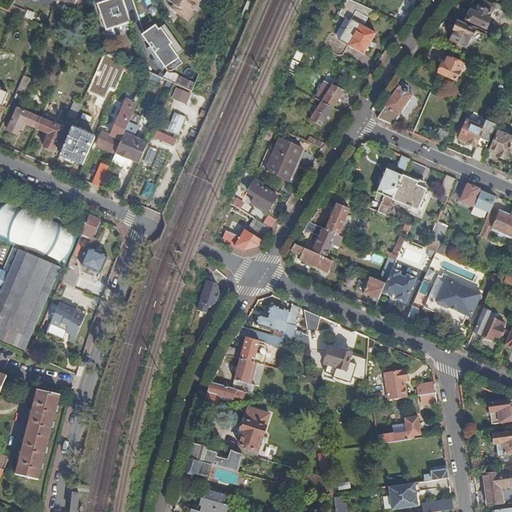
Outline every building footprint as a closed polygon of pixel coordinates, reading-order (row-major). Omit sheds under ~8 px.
[(106,30),(130,21),(123,0),(107,0),(97,3),(106,30)] [(192,11),(200,0),(166,0),(178,9),(176,12),(188,21),(194,13),(192,11)] [(368,8),(350,0),(348,0),(339,14),(350,21),(342,35),(338,33),(330,35),(326,43),(329,50),(339,56),(343,55),(349,45),(364,54),(376,33),(363,26),(373,10),(368,8)] [(495,7),(479,0),(478,0),(475,6),(467,21),(487,30),(491,20),(490,19),(495,7)] [(476,31),(459,24),(452,42),(467,48),(471,39),(472,40),(476,31)] [(180,46),(166,25),(156,32),(158,35),(148,42),(163,65),(178,55),(175,50),(180,46)] [(463,56),(452,51),(446,65),(443,64),(439,74),(457,82),(464,66),(460,64),(460,63),(461,63),(463,58),(462,57),(463,56)] [(148,80),(151,73),(147,72),(127,63),(125,70),(148,80)] [(172,90),(174,84),(151,73),(148,80),(172,90)] [(24,76),(18,90),(26,93),(31,79),(24,76)] [(175,84),(185,89),(188,82),(178,77),(174,84),(175,84)] [(322,103),(333,108),(345,91),(325,82),(314,100),(322,103)] [(402,89),(400,87),(392,98),(378,119),(392,125),(395,120),(391,117),(392,114),(395,116),(410,94),(409,93),(409,91),(409,89),(406,87),(403,87),(402,89)] [(112,153),(115,154),(124,133),(139,99),(136,97),(133,103),(127,100),(111,137),(101,133),(95,146),(112,153)] [(75,120),(82,106),(74,102),(68,117),(75,120)] [(322,126),(333,108),(322,103),(311,121),(322,126)] [(36,128),(40,119),(18,109),(8,131),(18,135),(23,123),(36,128)] [(63,129),(40,119),(36,128),(49,134),(44,147),(54,151),(63,129)] [(490,143),(497,126),(487,122),(484,129),(468,122),(460,139),(477,147),(481,138),(490,143)] [(75,162),(83,165),(95,138),(87,134),(87,133),(79,129),(78,130),(72,127),(60,155),(66,158),(65,158),(75,162)] [(445,148),(451,134),(441,129),(435,143),(445,148)] [(115,154),(132,161),(140,143),(133,140),(134,137),(124,133),(115,154)] [(511,138),(499,133),(491,152),(499,155),(499,156),(507,160),(511,149),(511,148),(511,138)] [(289,181),(303,149),(280,139),(267,171),(289,181)] [(137,163),(139,162),(147,146),(140,143),(132,161),(137,163)] [(477,149),(472,160),(481,164),(487,150),(480,148),(477,149)] [(129,166),(132,161),(115,154),(113,159),(129,166)] [(410,159),(402,156),(397,168),(405,172),(410,159)] [(92,184),(100,188),(108,169),(100,166),(92,184)] [(379,212),(387,216),(393,201),(403,176),(387,169),(377,193),(385,196),(379,212)] [(403,175),(403,176),(393,201),(419,212),(428,190),(418,185),(419,182),(403,175)] [(440,193),(449,197),(456,180),(447,176),(440,193)] [(265,184),(256,178),(250,189),(258,195),(256,197),(252,203),(267,213),(277,197),(262,187),(265,184)] [(483,191),(469,185),(462,201),(472,206),(475,200),(492,208),(497,197),(483,191)] [(248,191),(256,197),(258,195),(250,189),(248,191)] [(0,240),(65,269),(82,231),(4,198),(0,207),(0,240)] [(327,230),(344,238),(348,230),(343,228),(350,209),(338,204),(327,230)] [(493,228),(511,236),(511,217),(511,218),(500,213),(498,217),(490,214),(480,237),(488,240),(493,228)] [(96,229),(100,221),(95,219),(89,216),(82,232),(82,234),(90,237),(94,228),(96,229)] [(431,250),(436,253),(437,253),(448,227),(438,222),(427,249),(431,250)] [(313,253),(328,259),(334,246),(341,249),(346,239),(344,238),(327,230),(310,223),(306,230),(321,236),(313,253)] [(389,254),(388,257),(392,259),(397,261),(406,240),(412,227),(407,224),(393,255),(389,254)] [(226,235),(223,242),(244,250),(259,246),(264,239),(267,234),(263,232),(258,239),(245,230),(238,240),(226,235)] [(296,245),(292,251),(302,256),(300,261),(328,273),(331,266),(338,269),(340,265),(328,259),(313,253),(296,245)] [(81,250),(76,248),(67,267),(71,269),(74,263),(75,264),(81,250)] [(101,269),(107,257),(88,249),(82,262),(89,264),(87,268),(94,270),(95,267),(101,269)] [(19,251),(9,275),(0,271),(0,340),(24,351),(60,268),(19,251)] [(380,278),(379,281),(386,285),(393,269),(397,261),(392,259),(383,279),(380,278)] [(386,285),(383,293),(393,298),(395,295),(399,296),(397,299),(407,303),(418,280),(409,276),(408,279),(401,276),(402,273),(393,269),(386,285)] [(498,279),(503,282),(511,285),(511,277),(501,273),(499,277),(498,279)] [(365,294),(380,301),(383,293),(386,285),(379,281),(371,278),(365,294)] [(497,282),(495,285),(501,288),(503,282),(498,279),(497,282)] [(482,295),(447,280),(437,303),(473,318),(482,295)] [(217,289),(207,286),(198,316),(207,319),(208,313),(216,309),(216,307),(217,307),(217,306),(219,299),(220,299),(220,298),(219,298),(220,297),(217,289)] [(76,338),(85,318),(75,314),(77,310),(60,303),(51,325),(59,329),(61,327),(67,330),(66,333),(76,338)] [(300,308),(294,305),(291,313),(273,307),(269,319),(261,316),(258,325),(277,331),(278,330),(285,332),(283,338),(285,339),(310,346),(309,336),(303,334),(304,333),(296,330),(296,329),(296,320),(300,308)] [(413,307),(407,322),(414,325),(420,313),(420,310),(413,307)] [(321,317),(304,309),(308,331),(317,331),(321,317)] [(485,310),(475,332),(493,340),(495,336),(500,338),(506,325),(491,318),(492,313),(485,310)] [(285,339),(283,338),(243,328),(238,336),(246,339),(244,346),(243,352),(240,351),(230,348),(226,355),(241,359),(255,363),(260,342),(279,347),(280,342),(284,343),(285,339)] [(348,371),(353,354),(331,348),(325,364),(326,364),(325,368),(334,371),(335,367),(348,371)] [(254,366),(255,363),(241,359),(233,389),(246,393),(249,393),(252,384),(249,384),(252,372),(255,372),(257,367),(254,366)] [(385,373),(389,401),(408,398),(405,382),(409,381),(407,370),(385,373)] [(437,393),(435,383),(417,386),(419,396),(422,396),(437,393)] [(244,400),(246,393),(233,389),(213,384),(211,387),(206,403),(214,405),(217,395),(234,400),(235,397),(244,400)] [(39,481),(59,396),(37,391),(17,476),(39,481)] [(438,403),(437,393),(422,396),(423,405),(438,403)] [(511,426),(511,416),(510,400),(490,403),(491,413),(499,412),(501,424),(502,424),(502,428),(511,426)] [(322,414),(320,406),(302,401),(300,407),(307,409),(314,411),(322,414)] [(244,454),(256,458),(258,451),(259,452),(262,443),(268,445),(270,439),(264,437),(271,415),(250,408),(242,431),(245,432),(240,446),(241,446),(238,453),(244,454)] [(394,434),(378,436),(380,445),(415,440),(415,437),(422,436),(419,417),(406,419),(407,425),(393,427),(394,434)] [(511,432),(494,435),(496,445),(503,444),(505,455),(511,454),(511,432)] [(208,448),(193,444),(190,455),(189,460),(239,473),(244,454),(238,453),(231,451),(229,458),(208,448)] [(0,478),(3,471),(0,469),(3,463),(6,464),(9,458),(0,454),(0,478)] [(242,474),(239,473),(189,460),(186,470),(239,485),(242,485),(243,482),(240,481),(242,474)] [(485,460),(472,462),(473,471),(487,469),(485,460)] [(449,478),(447,467),(435,469),(432,472),(433,475),(425,477),(425,482),(449,478)] [(509,472),(484,476),(488,506),(503,503),(501,488),(511,487),(509,472)] [(335,499),(335,496),(332,480),(309,473),(305,491),(335,499)] [(259,484),(261,479),(246,475),(244,481),(259,484)] [(417,493),(416,483),(390,487),(393,511),(419,507),(417,498),(416,498),(415,493),(417,493)] [(226,505),(228,496),(205,489),(203,500),(204,500),(200,511),(199,511),(192,510),(191,511),(228,511),(230,506),(226,505)] [(337,511),(348,511),(347,505),(347,504),(342,505),(341,498),(339,498),(338,495),(335,496),(335,499),(337,511)] [(440,511),(454,510),(452,501),(423,505),(423,511),(440,511)]
